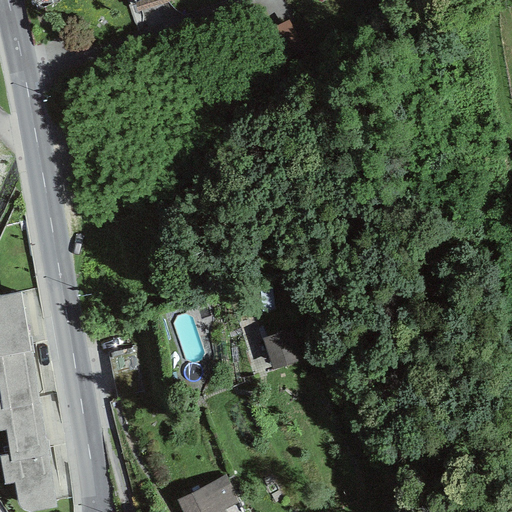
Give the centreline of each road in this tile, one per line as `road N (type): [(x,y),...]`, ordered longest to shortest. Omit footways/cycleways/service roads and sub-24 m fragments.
road 1 (tertiary): [(0,5),(78,402)]
road 2 (residential): [(129,511),(103,422),(78,402)]
